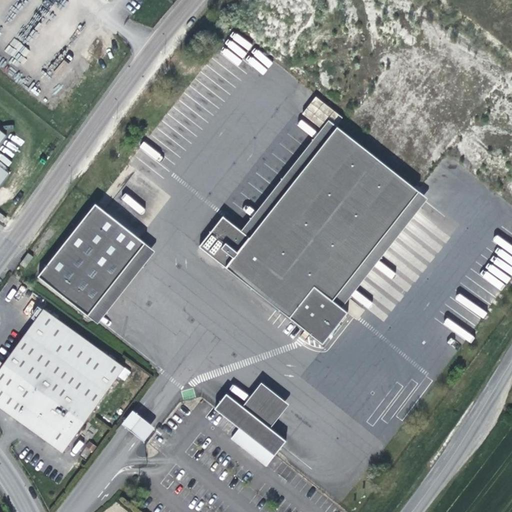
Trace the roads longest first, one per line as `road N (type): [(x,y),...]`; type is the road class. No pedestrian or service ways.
road 1 (unclassified): [(191,0),(0,254)]
road 2 (secondary): [(511,360),(410,511)]
